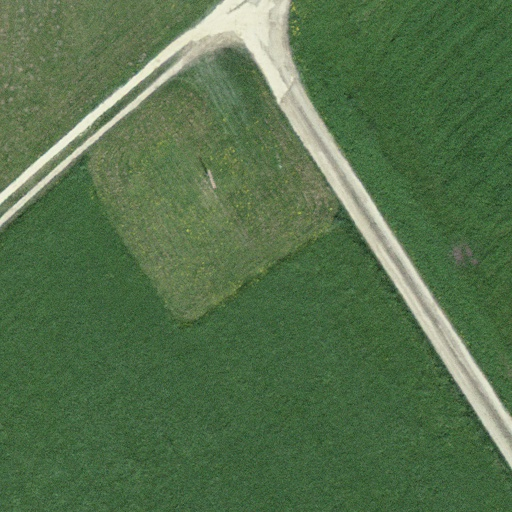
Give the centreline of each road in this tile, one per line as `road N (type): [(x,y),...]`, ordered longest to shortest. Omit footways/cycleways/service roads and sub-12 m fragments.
road 1 (track): [(511,436),(241,8)]
road 2 (track): [(241,8),(0,210)]
